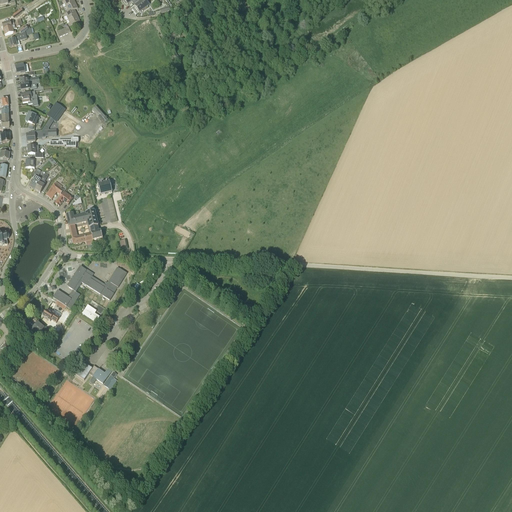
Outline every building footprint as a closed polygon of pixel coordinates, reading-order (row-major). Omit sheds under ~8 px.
[(143,0),(139,3),(135,6),(140,13),(148,6),(143,0)] [(66,11),(67,13),(67,14),(75,10),(78,9),(75,3),(66,7),(68,11),(66,11)] [(14,18),(20,14),(23,12),(21,10),(13,16),(14,18)] [(66,17),(68,20),(77,16),(75,10),(67,14),(67,13),(64,15),(65,17),(66,17)] [(77,16),(68,20),(70,23),(68,24),(69,26),(80,22),(77,16)] [(12,28),(4,30),(3,30),(5,36),(13,34),(13,35),(16,34),(15,30),(17,30),(17,28),(20,27),(20,26),(22,26),(20,19),(18,21),(14,25),(12,28)] [(2,24),(4,30),(12,28),(14,25),(13,21),(10,22),(2,24)] [(28,31),(28,30),(26,27),(19,31),(21,35),(28,31)] [(30,29),(28,31),(21,35),(15,36),(16,39),(14,39),(12,39),(12,40),(8,41),(9,45),(10,47),(10,49),(17,47),(16,42),(27,39),(26,36),(32,34),(34,33),(32,29),(30,29)] [(25,74),(23,65),(15,67),(17,74),(21,74),(21,75),(25,74)] [(20,81),(20,85),(21,91),(32,90),(31,85),(40,84),(39,78),(20,81)] [(32,98),(31,93),(25,94),(26,97),(22,97),(23,104),(30,103),(30,99),(32,98)] [(53,121),(56,123),(66,110),(56,103),(47,116),(50,119),(53,121)] [(96,107),(92,111),(104,125),(108,121),(96,107)] [(1,116),(8,116),(7,116),(7,114),(8,114),(8,108),(0,108),(0,111),(1,116)] [(26,122),(32,125),(36,117),(29,114),(26,122)] [(0,116),(0,122),(1,123),(2,129),(9,128),(8,116),(1,116),(0,116)] [(27,136),(27,143),(35,142),(35,139),(42,139),(46,139),(46,138),(50,138),(54,138),(55,138),(55,131),(49,132),(49,127),(47,126),(43,132),(35,132),(35,135),(27,136)] [(3,135),(0,135),(0,138),(0,139),(1,144),(9,143),(9,135),(3,136),(3,135)] [(50,144),(50,147),(65,147),(65,148),(75,149),(75,143),(78,143),(78,139),(71,139),(71,141),(58,141),(58,142),(50,142),(50,144)] [(36,159),(42,159),(43,159),(43,154),(38,154),(38,147),(27,147),(28,155),(35,155),(35,159),(36,159)] [(0,159),(8,161),(8,160),(8,159),(9,158),(9,157),(10,149),(5,148),(0,150),(0,159)] [(42,159),(36,159),(36,162),(26,161),(26,169),(34,169),(35,167),(36,167),(37,166),(38,166),(38,165),(39,164),(39,163),(42,163),(42,159)] [(29,187),(35,191),(40,182),(42,179),(38,177),(41,172),(37,170),(34,173),(32,175),(35,177),(29,187)] [(42,179),(40,182),(35,191),(40,194),(45,186),(44,186),(45,183),(44,183),(48,176),(45,174),(42,179)] [(56,182),(48,194),(46,196),(51,200),(56,192),(60,195),(63,191),(64,190),(62,188),(62,187),(56,182)] [(98,189),(99,188),(101,195),(112,192),(110,182),(107,182),(106,182),(102,183),(101,183),(101,184),(98,184),(98,185),(97,186),(98,187),(98,189)] [(64,192),(55,204),(59,207),(63,202),(68,205),(73,199),(64,192)] [(91,229),(91,228),(97,227),(98,226),(94,211),(86,213),(86,215),(85,216),(86,221),(88,221),(90,228),(91,229)] [(70,226),(75,225),(74,218),(72,214),(67,215),(69,226),(70,226),(70,229),(71,229),(70,226)] [(74,218),(75,225),(87,222),(86,221),(85,216),(74,218)] [(85,236),(86,242),(87,244),(93,243),(93,241),(103,238),(101,231),(98,231),(98,232),(92,233),(92,232),(91,232),(92,233),(91,233),(91,234),(85,236)] [(72,237),(74,245),(86,242),(85,236),(77,238),(76,233),(72,234),(71,232),(72,237)] [(0,246),(2,246),(2,247),(7,246),(6,242),(7,242),(6,241),(8,239),(9,239),(8,239),(7,236),(8,235),(7,235),(7,236),(4,235),(4,234),(4,235),(2,235),(2,234),(1,234),(1,235),(0,235),(0,246)] [(58,291),(53,299),(57,301),(67,307),(71,310),(80,295),(76,293),(77,291),(83,296),(87,289),(81,285),(82,283),(110,301),(114,294),(118,288),(127,274),(117,268),(108,283),(106,282),(105,284),(107,285),(106,286),(85,273),(87,271),(80,267),(67,287),(73,291),(71,294),(70,295),(70,296),(69,298),(58,291)] [(55,304),(65,310),(67,307),(57,301),(55,304)] [(88,307),(83,314),(96,323),(99,318),(91,313),(93,310),(88,307)] [(56,323),(60,318),(51,312),(50,313),(47,311),(43,317),(50,322),(51,320),(56,323)] [(30,332),(37,337),(44,329),(37,323),(30,332)] [(11,349),(8,346),(5,344),(0,350),(6,355),(11,349)] [(105,374),(96,368),(94,367),(92,369),(84,363),(75,375),(84,381),(89,375),(103,385),(113,371),(109,368),(105,374)]
